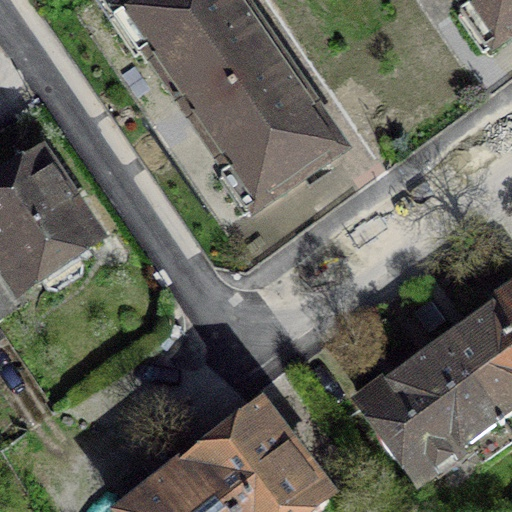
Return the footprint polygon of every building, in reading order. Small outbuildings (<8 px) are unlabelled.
[(340,155),(224,0),(88,0),(252,217),(340,155)] [(511,44),(511,0),(462,0),(500,53),(511,44)] [(115,255),(53,162),(0,199),(0,271),(31,316),(115,255)] [(511,441),(511,303),(493,316),(410,374),(357,411),(428,503),(511,441)] [(353,511),(275,415),(147,511),(353,511)]
